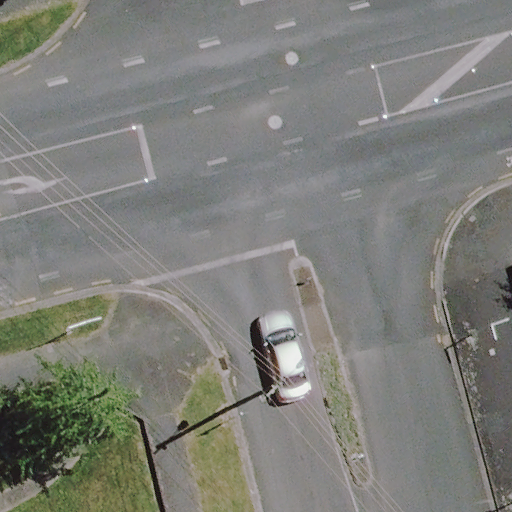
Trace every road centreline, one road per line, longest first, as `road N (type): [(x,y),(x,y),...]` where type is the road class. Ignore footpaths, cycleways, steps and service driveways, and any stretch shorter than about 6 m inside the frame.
road 1 (residential): [(367,511),(292,240),(274,120)]
road 2 (secondary): [(274,120),(152,181),(0,220)]
road 3 (secondary): [(511,56),(274,120)]
road 4 (residential): [(274,120),(240,0)]
